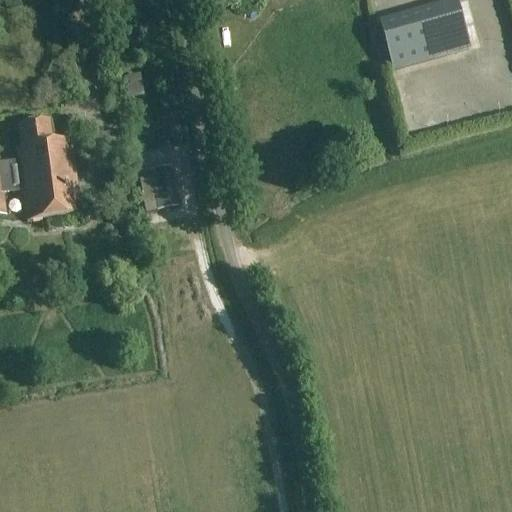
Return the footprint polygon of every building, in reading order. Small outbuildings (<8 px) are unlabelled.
[(499,0),(507,27),(511,25),(511,3),(511,0),(499,0)] [(477,1),(467,3),(470,25),(481,23),(477,1)] [(456,2),(377,25),(391,73),(470,50),(456,2)] [(470,28),(474,47),(488,44),(483,25),(470,28)] [(427,80),(405,83),(407,97),(428,94),(427,80)] [(421,125),(446,117),(443,107),(418,115),(421,125)] [(17,163),(0,165),(0,217),(4,217),(1,195),(21,193),(26,224),(79,216),(70,142),(52,144),(49,123),(17,127),(20,149),(15,150),(17,163)] [(149,173),(157,213),(177,209),(170,170),(149,173)]
